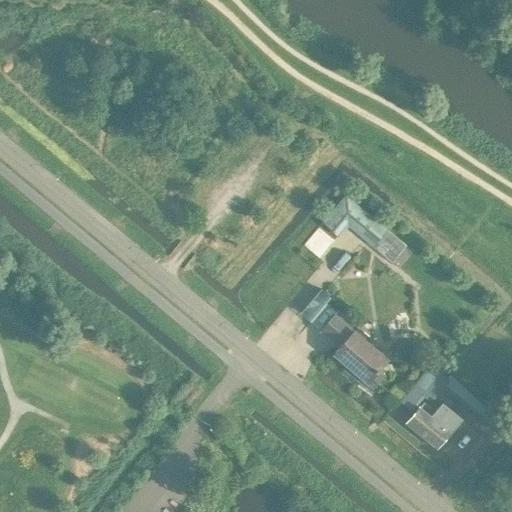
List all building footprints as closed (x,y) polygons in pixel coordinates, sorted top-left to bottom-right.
[(349,196),(325,224),(341,238),(351,226),(395,263),(408,247),(349,196)] [(340,311),(323,331),(342,348),(335,355),(356,372),(353,375),(372,392),(385,377),(379,372),(389,360),(370,344),(373,340),(340,311)] [(412,412),(442,375),(429,364),(399,402),(412,412)] [(440,385),(485,423),(492,414),(449,375),(440,385)] [(440,450),(464,421),(444,405),(437,414),(425,404),(409,424),(440,450)]
